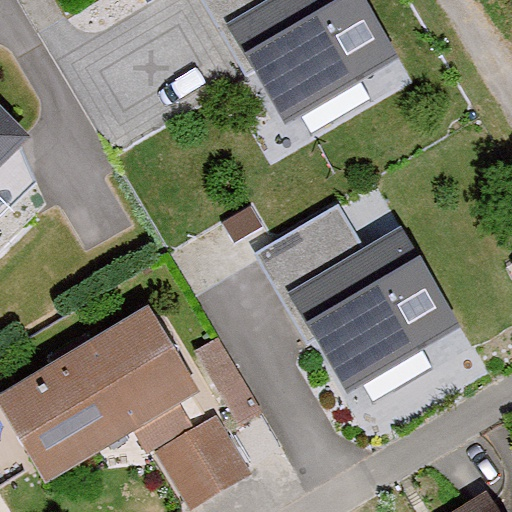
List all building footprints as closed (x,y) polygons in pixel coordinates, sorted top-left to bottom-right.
[(205,0),(211,13),(240,0),(205,0)] [(284,0),(235,29),(291,124),(408,54),(376,0),(284,0)] [(0,115),(0,174),(30,146),(0,115)] [(285,304),(342,398),(459,328),(402,234),(285,304)] [(0,407),(0,418),(45,493),(200,400),(150,317),(0,407)] [(213,421),(153,456),(186,511),(191,511),(248,479),(213,421)] [(457,511),(510,511),(497,488),(457,511)]
